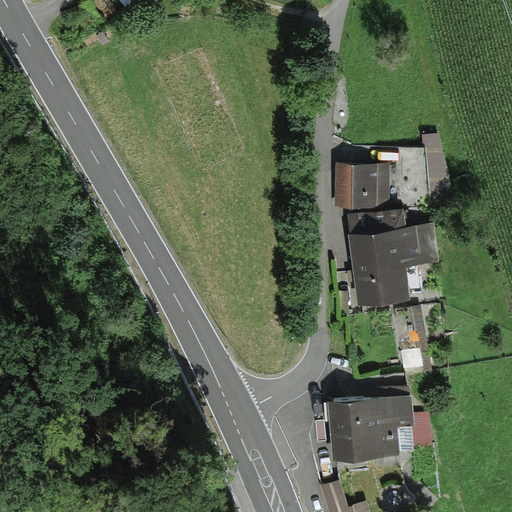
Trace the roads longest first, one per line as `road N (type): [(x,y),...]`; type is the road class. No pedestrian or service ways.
road 1 (tertiary): [(236,414),(4,0)]
road 2 (residential): [(341,0),(321,126),(317,356),(292,385),(236,414)]
